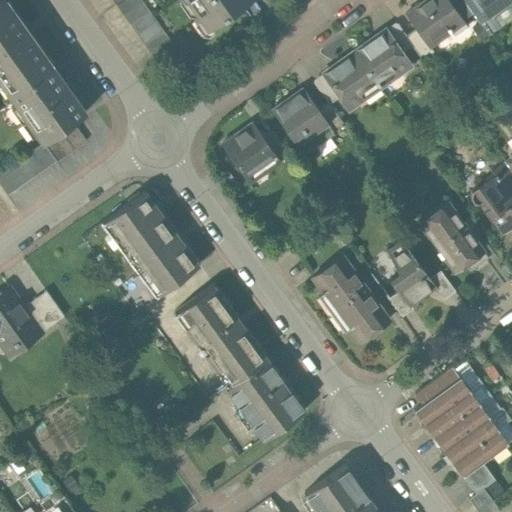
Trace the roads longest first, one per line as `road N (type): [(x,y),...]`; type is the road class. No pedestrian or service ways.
road 1 (residential): [(357,412),(158,139)]
road 2 (residential): [(158,139),(356,0)]
road 3 (residential): [(0,252),(158,139)]
road 4 (residential): [(357,412),(511,300)]
road 5 (residential): [(357,412),(217,511)]
road 6 (residential): [(158,139),(60,0)]
road 7 (residential): [(433,511),(357,412)]
